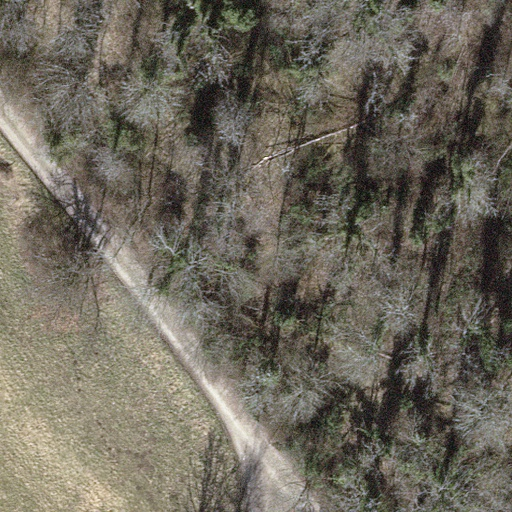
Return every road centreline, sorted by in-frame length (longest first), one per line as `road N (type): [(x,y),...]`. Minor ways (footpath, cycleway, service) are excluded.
road 1 (track): [(356,511),(227,326),(0,45)]
road 2 (track): [(264,380),(257,511)]
